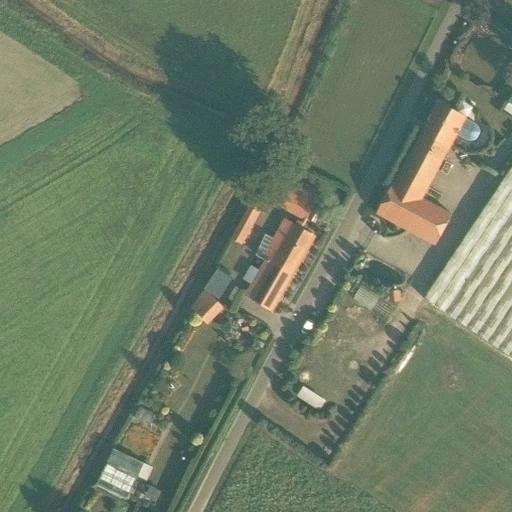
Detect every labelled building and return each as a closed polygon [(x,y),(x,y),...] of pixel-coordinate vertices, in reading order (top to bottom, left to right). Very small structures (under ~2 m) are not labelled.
[(511,98),(509,103),(511,105),(511,167),(424,299),(511,358),(511,98)] [(477,125),(466,118),(439,104),(396,185),(393,184),(377,214),(435,245),(452,215),(422,200),(456,136),(468,142),(473,143),(478,140),(481,135),(481,129),(477,125)] [(280,175),(267,197),(306,219),(319,197),(280,175)] [(247,245),(262,204),(249,199),(234,240),(247,245)] [(255,257),(266,263),(246,296),(272,311),(315,237),(285,221),(274,241),(265,235),(255,257)] [(207,288),(222,296),(232,276),(217,269),(207,288)] [(222,309),(217,305),(204,292),(191,306),(209,323),(222,309)] [(139,476),(145,478),(151,464),(113,447),(97,486),(128,500),(139,476)]
